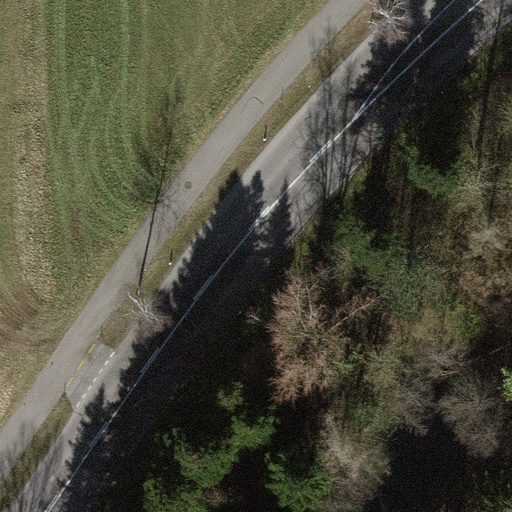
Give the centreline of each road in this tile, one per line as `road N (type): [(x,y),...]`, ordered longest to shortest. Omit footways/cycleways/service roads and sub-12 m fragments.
road 1 (secondary): [(478,0),(317,155),(221,270),(52,511)]
road 2 (track): [(0,328),(122,407)]
